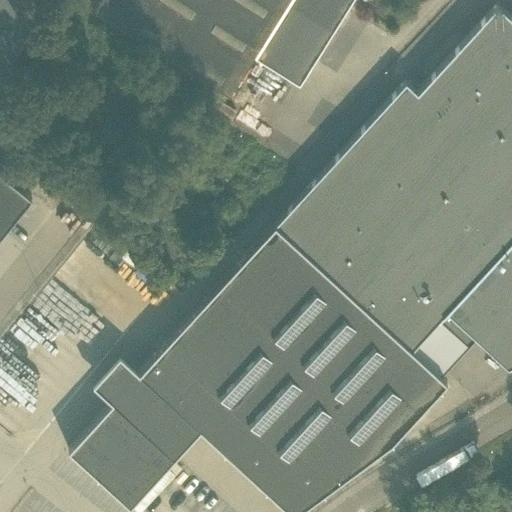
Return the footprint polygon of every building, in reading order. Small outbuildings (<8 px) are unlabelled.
[(0,0),(0,79),(42,0),(0,0)] [(96,0),(93,6),(229,91),(253,52),(255,53),(287,0),(96,0)] [(287,0),(255,53),(298,80),(347,0),(287,0)] [(274,221),(138,369),(200,426),(292,511),(391,439),(446,379),(441,374),(411,347),(437,317),(468,345),(476,336),(507,364),(511,361),(511,15),(497,2),(417,89),(405,78),(274,221)] [(0,232),(31,195),(0,169),(0,232)] [(129,503),(173,455),(111,399),(67,446),(129,503)] [(182,467),(174,460),(168,466),(176,473),(182,467)]
